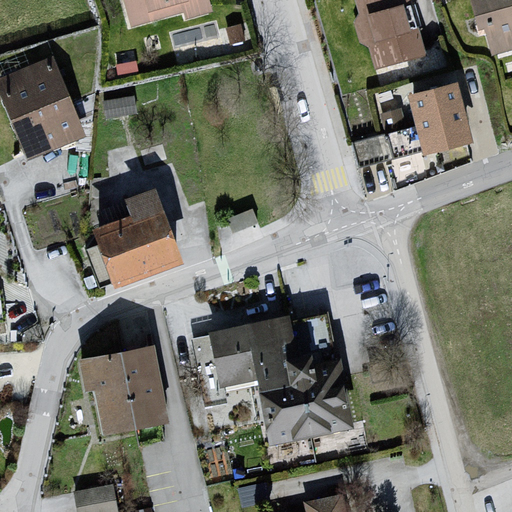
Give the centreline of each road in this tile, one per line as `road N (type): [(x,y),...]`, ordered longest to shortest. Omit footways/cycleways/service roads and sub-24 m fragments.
road 1 (residential): [(344,222),(80,320),(54,349),(20,486),(0,508)]
road 2 (residential): [(463,511),(387,207)]
road 3 (residential): [(280,0),(344,222)]
road 4 (residential): [(511,162),(387,207)]
